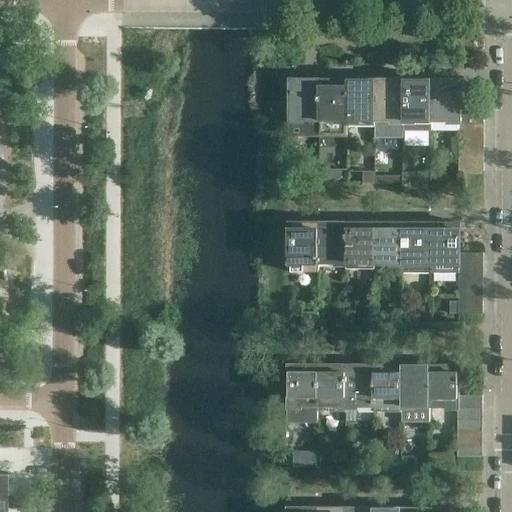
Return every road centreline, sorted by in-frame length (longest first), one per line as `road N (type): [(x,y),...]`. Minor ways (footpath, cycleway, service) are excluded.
road 1 (tertiary): [(63,398),(65,0)]
road 2 (residential): [(381,0),(511,1)]
